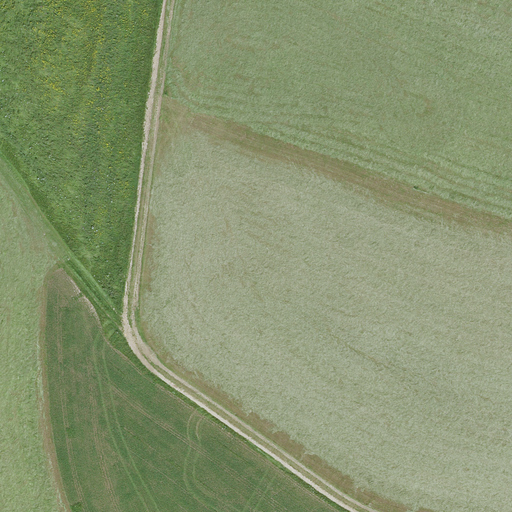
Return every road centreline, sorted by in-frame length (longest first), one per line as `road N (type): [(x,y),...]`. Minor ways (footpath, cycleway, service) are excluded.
road 1 (track): [(369,511),(152,361),(131,332),(127,308),(168,0)]
road 2 (track): [(131,332),(0,168)]
